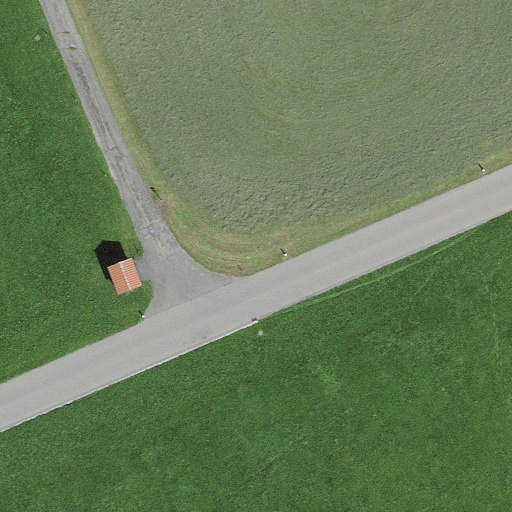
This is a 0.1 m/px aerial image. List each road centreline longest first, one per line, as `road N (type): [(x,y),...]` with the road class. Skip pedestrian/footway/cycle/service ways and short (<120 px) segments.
road 1 (unclassified): [(54,0),(191,322)]
road 2 (unclassified): [(511,190),(191,322)]
road 3 (unclassified): [(191,322),(0,402)]
